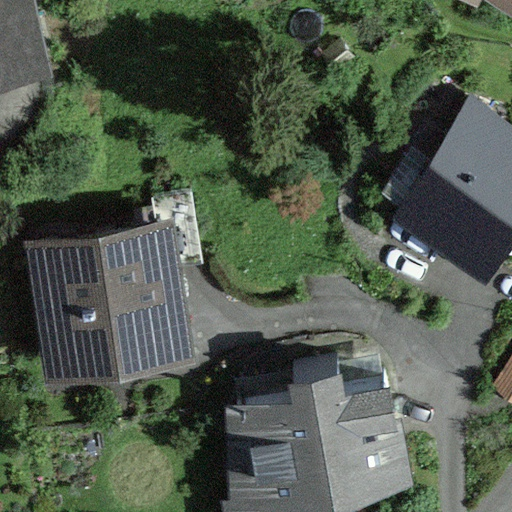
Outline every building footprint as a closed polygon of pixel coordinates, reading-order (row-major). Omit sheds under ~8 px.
[(0,0),(0,66),(48,55),(34,0),(0,0)] [(511,114),(463,83),(424,143),(407,132),(377,178),(394,189),(384,204),(478,266),(511,215),(511,114)] [(191,344),(170,202),(19,224),(40,366),(191,344)] [(389,355),(334,364),(331,347),(277,356),(279,372),(209,383),(225,478),(217,479),(222,511),(257,511),(261,511),(256,483),(406,459),(389,355)] [(511,358),(496,382),(511,392),(511,358)]
